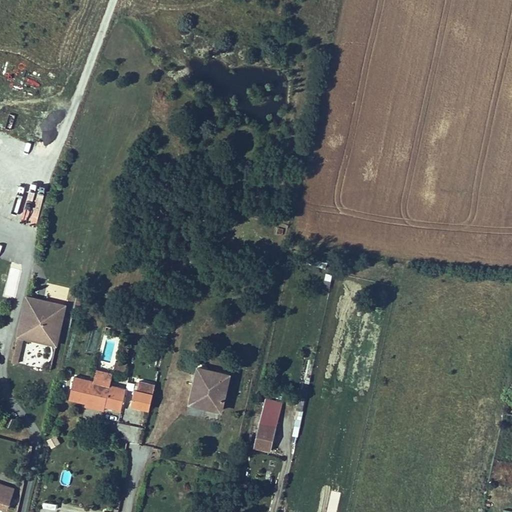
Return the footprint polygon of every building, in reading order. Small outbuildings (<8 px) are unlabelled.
[(19,326),(52,333),(61,294),(50,291),(49,294),(39,291),(38,295),(33,294),(30,290),(22,288),(14,325),(19,326)] [(19,326),(14,325),(11,339),(16,341),(19,326)] [(116,357),(114,366),(127,368),(128,360),(116,357)] [(200,395),(224,400),(229,371),(197,365),(193,385),(201,387),(200,395)] [(123,406),(125,399),(132,401),(152,405),(155,390),(136,386),(128,384),(128,385),(111,382),(114,370),(99,366),(96,379),(76,374),(72,396),(89,399),(87,406),(105,410),(106,403),(123,406)] [(223,406),(224,400),(200,395),(201,387),(193,385),(190,400),(223,406)] [(274,447),(284,401),(266,397),(256,444),(274,447)] [(56,434),(47,439),(51,447),(60,442),(56,434)] [(243,480),(236,478),(235,488),(241,489),(243,480)] [(0,502),(12,505),(18,485),(0,479),(0,502)]
